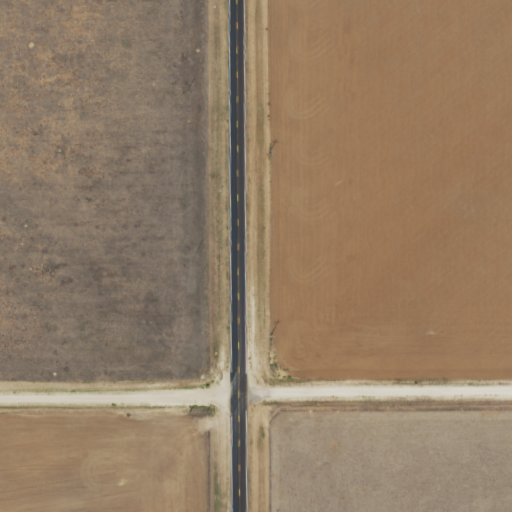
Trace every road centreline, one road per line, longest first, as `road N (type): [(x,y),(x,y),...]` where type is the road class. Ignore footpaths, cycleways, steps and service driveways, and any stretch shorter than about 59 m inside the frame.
road 1 (primary): [(237,511),(234,0)]
road 2 (residential): [(0,398),(511,395)]
